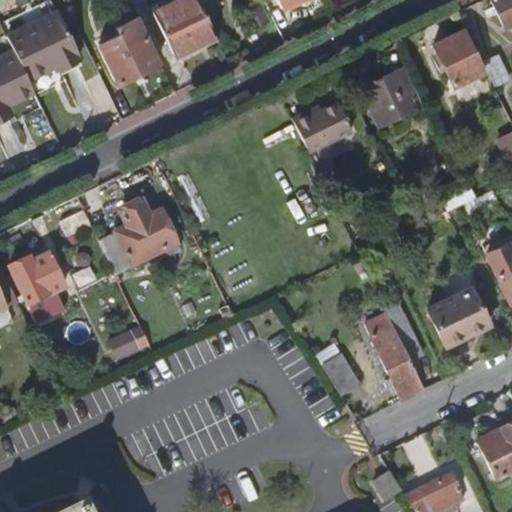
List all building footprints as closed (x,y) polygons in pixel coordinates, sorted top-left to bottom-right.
[(212,39),(193,0),(175,0),(151,12),(173,58),(212,39)] [(249,24),(252,30),(266,23),(255,0),(253,0),(240,7),(249,24)] [(298,0),(273,0),(279,10),(298,0)] [(511,0),(489,0),(503,28),(511,23),(511,0)] [(5,38),(11,52),(24,78),(52,65),(54,70),(76,59),(55,14),(5,38)] [(154,68),(131,22),(114,30),(118,39),(99,49),(117,87),(154,68)] [(482,74),(462,33),(433,47),(452,89),(482,74)] [(2,106),(31,92),(24,78),(11,52),(0,56),(0,112),(5,111),(2,106)] [(496,57),(482,64),(494,88),(507,82),(496,57)] [(416,104),(401,71),(364,90),(379,123),(416,104)] [(292,119),(308,154),(351,133),(336,103),(310,116),(308,111),(292,119)] [(511,172),(511,137),(497,145),(511,172)] [(511,180),(481,196),(488,210),(499,204),(495,195),(511,186),(511,180)] [(474,199),(467,183),(438,196),(445,213),(448,211),(461,205),(474,199)] [(488,210),(481,196),(474,199),(461,205),(467,216),(477,211),(479,215),(488,210)] [(97,241),(113,275),(161,252),(162,256),(176,250),(158,212),(147,217),(140,203),(134,203),(121,210),(118,215),(125,229),(97,241)] [(91,228),(84,213),(60,225),(66,240),(91,228)] [(486,252),(507,243),(505,239),(484,249),(486,252)] [(511,245),(509,246),(507,243),(486,252),(507,297),(511,295),(511,245)] [(47,257),(30,265),(28,260),(10,270),(27,307),(63,290),(47,257)] [(485,327),(467,290),(426,310),(442,347),(485,327)] [(0,330),(12,325),(0,300),(0,330)] [(231,317),(227,308),(217,313),(221,322),(231,317)] [(401,310),(386,317),(409,364),(423,357),(401,310)] [(409,364),(386,317),(365,326),(370,336),(368,338),(399,402),(422,391),(409,364)] [(148,347),(139,329),(106,344),(114,363),(148,347)] [(319,366),(316,368),(336,397),(357,383),(339,353),(338,353),(332,345),(313,357),(319,366)] [(2,414),(6,425),(18,418),(14,409),(2,414)] [(511,472),(511,425),(499,432),(503,440),(481,451),(495,481),(511,472)] [(503,440),(499,432),(477,443),(481,451),(503,440)] [(376,498),(391,486),(381,471),(365,483),(376,498)] [(451,477),(403,501),(409,511),(444,511),(451,509),(463,503),(451,477)] [(84,511),(80,503),(59,511),(84,511)]
